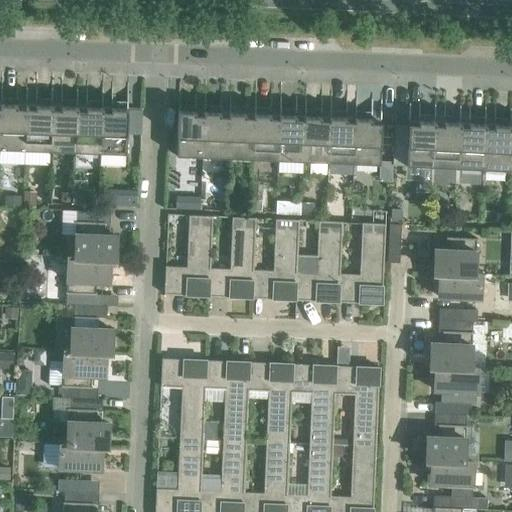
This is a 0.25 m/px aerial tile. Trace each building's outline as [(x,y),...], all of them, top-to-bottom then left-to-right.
[(0,107),(0,149),(24,151),(25,105),(24,105),(24,108),(16,108),(16,105),(0,104),(0,107)] [(24,151),(49,152),(50,109),(52,109),(52,106),(34,106),(34,108),(26,108),(27,105),(25,105),(24,151)] [(49,152),(74,152),(76,110),(77,110),(77,107),(60,107),(59,109),(52,109),(50,109),(49,152)] [(74,152),(99,153),(101,111),(102,111),(102,108),(85,108),(85,110),(77,110),(76,110),(74,152)] [(101,111),(99,153),(125,154),(127,109),(110,108),(110,111),(102,111),(101,111)] [(175,156),(201,157),(203,115),(202,115),(194,114),(194,112),(177,111),(175,156)] [(201,157),(227,158),(228,116),(227,116),(219,115),(219,113),(202,112),(202,115),(203,115),(201,157)] [(227,158),(252,159),(254,117),(252,117),(244,117),(245,114),(227,113),(227,116),(228,116),(227,158)] [(252,159),(277,160),(279,118),(277,118),(270,118),(270,115),(252,114),(252,117),(254,117),(252,159)] [(277,160),(302,162),(304,119),(302,119),(295,119),(295,116),(277,115),(277,118),(279,118),(277,160)] [(302,162),(327,163),(329,120),(328,120),(320,120),(320,117),(303,116),(302,119),(304,119),(302,162)] [(327,163),(353,164),(354,121),(353,121),(345,121),(345,118),(328,117),(328,120),(329,120),(327,163)] [(354,121),(353,164),(379,165),(380,122),(370,122),(370,119),(353,119),(353,121),(354,121)] [(405,166),(431,167),(433,125),(434,125),(435,122),(417,121),(417,124),(407,123),(405,166)] [(431,167),(456,168),(458,126),(460,126),(460,123),(442,123),(442,125),(434,125),(433,125),(431,167)] [(456,168),(481,170),(484,127),(485,127),(485,125),(468,124),(467,126),(460,126),(458,126),(456,168)] [(481,170),(507,171),(509,128),(510,129),(510,126),(493,125),(493,128),(485,127),(484,127),(481,170)] [(123,190),(122,206),(136,207),(136,191),(123,190)] [(23,192),(22,207),(35,207),(35,193),(23,192)] [(60,192),(60,202),(70,202),(70,192),(60,192)] [(72,194),(72,204),(85,204),(85,195),(72,194)] [(6,195),(6,206),(19,206),(20,195),(6,195)] [(188,197),(188,209),(199,210),(199,197),(188,197)] [(251,200),(251,211),(261,211),(261,200),(251,200)] [(301,202),(300,214),(313,215),(314,202),(301,202)] [(391,209),(390,220),(401,220),(401,210),(391,209)] [(75,223),(73,257),(73,258),(109,259),(109,260),(115,260),(116,236),(103,235),(103,224),(105,224),(105,223),(93,223),(93,212),(75,211),(75,222),(74,222),(74,223),(75,223)] [(495,214),(495,222),(504,222),(505,214),(495,214)] [(208,296),(208,293),(207,293),(208,268),(209,268),(211,216),(188,216),(186,267),(165,266),(163,291),(185,292),(185,295),(208,296)] [(251,298),(251,295),(252,270),(255,218),(231,217),(229,269),(209,268),(208,268),(207,293),(208,293),(229,294),(228,297),(251,298)] [(294,300),(295,297),(294,297),(295,272),(296,272),(296,256),(298,220),(274,219),(272,271),(252,270),(251,295),(272,296),(272,299),(294,300)] [(338,302),(338,299),(337,299),(338,274),(339,274),(341,222),(318,221),(316,257),(296,256),(296,272),(295,272),(294,297),(295,297),(315,298),(315,301),(338,302)] [(337,299),(338,299),(358,300),(358,303),(381,304),(384,224),(361,223),(359,275),(339,274),(338,274),(337,299)] [(388,224),(387,247),(399,247),(400,225),(388,224)] [(432,274),(438,274),(438,273),(474,275),(474,274),(475,240),(476,240),(476,239),(446,237),(445,239),(447,239),(446,250),(434,249),(432,274)] [(6,253),(6,261),(19,261),(19,247),(12,247),(6,253)] [(65,304),(71,305),(71,304),(95,306),(95,294),(94,293),(94,282),(108,283),(109,260),(109,259),(73,258),(73,257),(67,257),(65,292),(64,292),(64,294),(65,294),(65,304)] [(438,273),(438,274),(437,297),(479,299),(481,274),(474,274),(474,275),(438,273)] [(5,307),(4,318),(17,318),(17,308),(5,307)] [(454,309),(454,321),(472,322),(476,322),(476,310),(454,309)] [(428,367),(434,368),(434,367),(470,368),(472,334),(472,332),(471,332),(472,322),(454,321),(453,332),(441,331),(441,332),(443,332),(442,344),(429,343),(428,367)] [(70,328),(69,350),(69,351),(105,353),(105,354),(111,354),(112,329),(70,328)] [(61,398),(68,398),(79,399),(79,388),(91,388),(91,387),(90,387),(90,376),(104,376),(105,354),(105,353),(69,351),(69,350),(63,350),(61,386),(60,386),(60,387),(62,387),(61,398)] [(1,353),(0,369),(11,369),(11,353),(1,353)] [(181,387),(179,438),(202,439),(204,388),(203,388),(204,363),(205,363),(206,360),(183,359),(182,362),(161,362),(159,386),(181,387)] [(223,440),(245,441),(247,390),(248,365),(249,365),(249,362),(226,361),(226,364),(205,363),(204,363),(203,388),(204,388),(225,389),(223,440)] [(266,442),(288,443),(291,392),(290,392),(291,367),(292,367),(292,364),(269,363),(269,366),(249,365),(248,365),(247,390),(268,391),(266,442)] [(309,444),(332,445),(332,439),(334,394),(333,394),(334,369),(335,369),(335,366),(312,365),(312,368),(292,367),(291,367),(290,392),(291,392),(311,393),(309,444)] [(352,440),(352,446),(375,447),(378,368),(356,367),(355,370),(335,369),(334,369),(333,394),(334,394),(354,395),(352,440)] [(434,367),(434,368),(433,391),(475,392),(477,368),(470,368),(434,367)] [(18,384),(17,395),(31,395),(31,384),(18,384)] [(67,410),(65,444),(65,445),(101,446),(101,447),(107,447),(108,423),(95,423),(95,411),(97,411),(97,410),(85,410),(85,399),(79,399),(68,398),(67,409),(66,409),(66,410),(67,410)] [(454,403),(454,414),(465,415),(469,415),(470,403),(454,403)] [(424,461),(430,461),(430,460),(463,462),(463,461),(465,427),(466,427),(466,426),(465,426),(465,415),(454,414),(449,414),(449,425),(437,424),(437,437),(425,436),(424,461)] [(204,422),(203,439),(216,440),(216,422),(204,422)] [(198,511),(199,490),(200,490),(202,439),(179,438),(177,489),(155,488),(154,511),(198,511)] [(241,511),(242,492),(243,492),(245,441),(223,440),(220,491),(200,490),(199,490),(198,511),(241,511)] [(511,440),(504,440),(503,461),(511,461),(511,440)] [(284,511),(285,494),(286,494),(288,443),(266,442),(264,493),(243,492),(242,492),(241,511),(284,511)] [(65,445),(65,444),(59,444),(58,468),(100,470),(101,447),(101,446),(65,445)] [(328,511),(329,496),(332,445),(309,444),(307,495),(286,494),(285,494),(284,511),(328,511)] [(328,511),(372,511),(375,447),(352,446),(350,497),(329,496),(328,511)] [(430,460),(430,461),(429,484),(471,486),(472,461),(463,461),(463,462),(430,460)] [(0,467),(0,479),(8,480),(9,468),(0,467)] [(57,491),(64,492),(79,492),(79,480),(57,480),(57,491)] [(63,503),(62,511),(91,511),(91,505),(93,505),(93,503),(81,503),(81,492),(79,492),(64,492),(63,502),(62,502),(62,503),(63,503)] [(14,494),(13,511),(28,511),(30,495),(14,494)] [(448,508),(461,509),(486,510),(486,498),(449,496),(448,508)]
